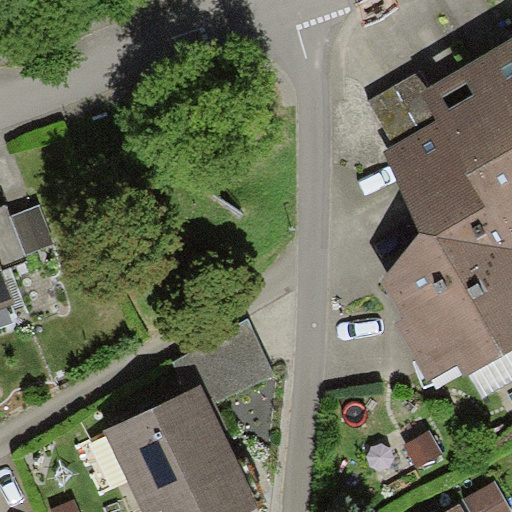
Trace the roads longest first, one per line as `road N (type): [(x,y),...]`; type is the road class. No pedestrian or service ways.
road 1 (residential): [(279,511),(313,223),(285,0)]
road 2 (residential): [(0,109),(248,0)]
